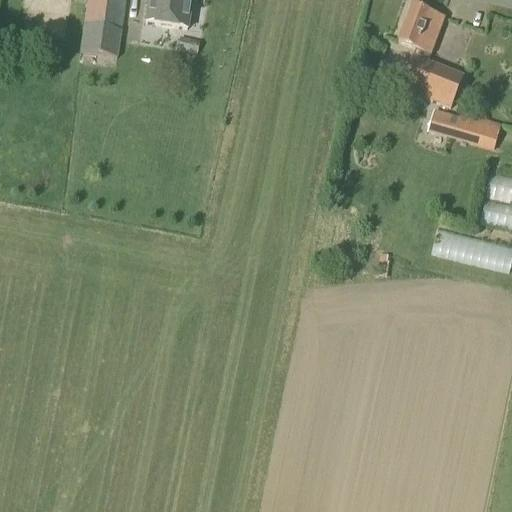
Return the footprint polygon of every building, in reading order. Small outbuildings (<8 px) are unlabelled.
[(116,61),(125,0),(87,0),(78,55),(116,61)] [(185,31),(190,0),(149,0),(145,25),(185,31)] [(428,58),(443,21),(411,9),(397,45),(415,52),(412,59),(399,92),(450,112),(462,80),(426,65),(428,58)] [(179,41),(176,55),(195,59),(198,45),(179,41)] [(374,64),(362,60),(358,71),(369,75),(374,64)] [(134,130),(182,143),(190,112),(143,100),(134,130)] [(458,120),(432,113),(425,135),(492,155),(500,128),(459,116),(458,120)] [(481,262),(498,265),(501,249),(483,247),(481,262)] [(386,280),(390,258),(379,257),(377,264),(380,265),(378,278),(386,280)]
